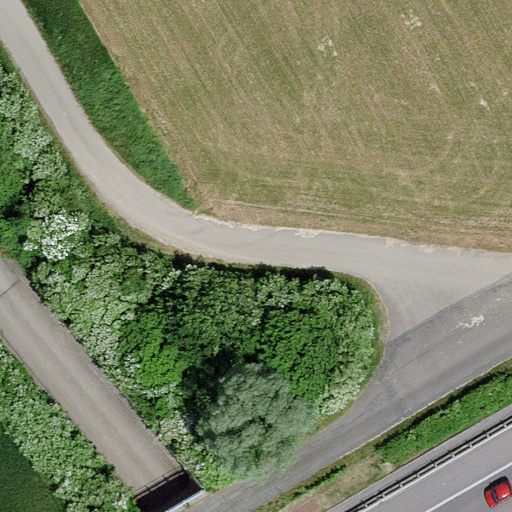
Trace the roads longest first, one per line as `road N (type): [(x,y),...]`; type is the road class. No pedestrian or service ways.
road 1 (track): [(483,350),(421,280),(388,261),(189,231),(142,208),(102,171),(0,4)]
road 2 (track): [(220,511),(483,350)]
road 3 (track): [(0,292),(178,511)]
